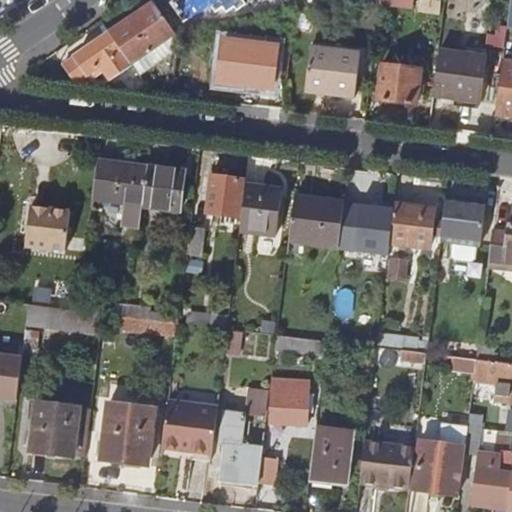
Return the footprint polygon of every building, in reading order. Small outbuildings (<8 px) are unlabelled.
[(232,9),(239,4),(240,0),(174,0),(191,23),(218,4),(221,8),(228,3),(232,9)] [(286,0),(294,10),(313,10),(306,0),(286,0)] [(132,63),(140,75),(176,51),(178,36),(155,2),(111,33),(132,63)] [(313,10),(294,10),(293,22),(318,24),(319,10),(313,10)] [(119,72),(132,63),(111,33),(65,64),(77,82),(88,74),(91,79),(105,69),(109,75),(117,69),(119,72)] [(220,82),(273,88),(274,78),(286,79),(290,49),(224,42),(220,82)] [(357,99),(362,53),(312,47),(307,94),(357,99)] [(486,57),(439,51),(433,97),(480,103),(486,57)] [(501,78),(496,116),(511,117),(511,62),(503,61),(501,78)] [(378,101),(417,106),(421,66),(383,62),(378,101)] [(142,207),(147,167),(98,161),(93,199),(124,203),(122,225),(138,226),(141,207),(142,207)] [(184,171),(147,167),(142,207),(179,211),(184,171)] [(245,180),(210,176),(206,213),(241,217),(245,185),(245,180)] [(282,190),(245,185),(241,217),(240,231),(277,235),(282,190)] [(343,202),(295,197),(290,241),(338,246),(343,202)] [(441,235),(440,241),(453,243),(452,257),(454,261),(471,263),(474,260),(476,246),(479,246),(484,204),(446,200),(443,223),(441,235)] [(343,202),(338,246),(363,250),(368,205),(343,202)] [(441,235),(443,223),(433,222),(434,208),(394,204),(389,243),(430,248),(431,234),(441,235)] [(70,211),(30,207),(25,247),(66,251),(70,211)] [(511,208),(509,208),(505,239),(501,270),(511,271),(511,208)] [(188,238),(186,255),(202,256),(205,228),(190,226),(188,238)] [(491,240),(486,276),(500,277),(501,270),(505,239),(491,238),(491,240)] [(100,304),(80,301),(78,311),(99,314),(100,304)] [(73,328),(75,309),(31,304),(29,323),(73,328)] [(151,308),(130,306),(128,318),(121,317),(119,336),(175,343),(178,324),(149,320),(151,308)] [(191,312),(190,324),(211,326),(212,315),(191,312)] [(327,341),(277,335),(275,350),(325,356),(327,341)] [(150,351),(147,373),(169,377),(172,354),(150,351)] [(17,400),(22,357),(0,354),(0,395),(2,396),(5,399),(17,400)] [(511,364),(476,360),(474,381),(495,383),(493,401),(511,402),(511,364)] [(309,376),(270,376),(270,420),(308,421),(309,376)] [(269,414),(269,386),(249,386),(248,414),(269,414)] [(211,454),(218,406),(168,400),(162,449),(182,450),(182,447),(191,448),(191,452),(211,454)] [(78,408),(37,403),(31,451),(73,456),(73,452),(78,413),(78,408)] [(102,460),(148,465),(155,410),(108,404),(102,460)] [(246,409),(223,406),(219,440),(225,441),(220,479),(258,483),(263,442),(243,440),(246,409)] [(90,415),(78,413),(73,452),(86,453),(90,415)] [(311,471),(310,476),(347,480),(353,427),(317,422),(311,471)] [(511,433),(503,432),(499,466),(511,467),(511,433)] [(463,447),(418,441),(413,490),(457,496),(463,447)] [(409,491),(415,448),(365,442),(363,458),(359,485),(409,491)] [(476,472),(476,469),(478,452),(465,450),(462,471),(476,472)] [(508,510),(511,474),(511,467),(499,466),(490,465),(489,470),(476,469),(476,472),(472,499),(487,500),(486,508),(508,510)]
